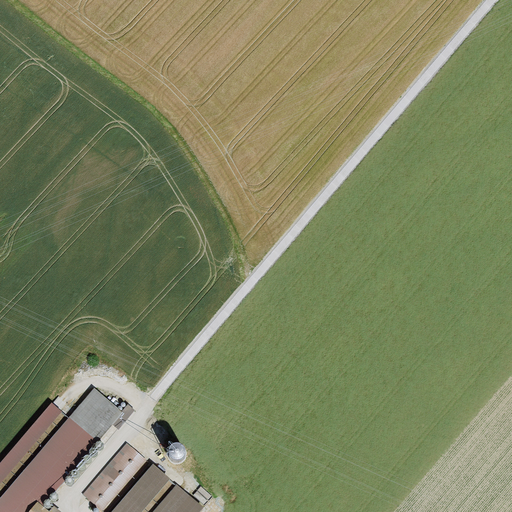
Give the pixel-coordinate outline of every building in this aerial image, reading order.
[(47,511),(40,505),(54,491),(121,413),(95,391),(0,501),(0,511),(47,511)] [(0,483),(61,412),(51,405),(0,464),(0,483)] [(99,442),(98,442),(97,443),(96,444),(95,446),(95,447),(95,448),(96,450),(97,451),(99,451),(100,451),(101,451),(103,450),(103,448),(104,447),(104,446),(103,444),(102,443),(101,442),(99,442)] [(146,460),(131,447),(87,498),(102,511),(146,460)] [(94,449),(92,449),(91,450),(90,451),(89,452),(89,454),(89,455),(90,457),(91,457),(93,458),(94,458),(96,457),(97,457),(97,455),(98,454),(98,453),(97,451),(96,450),(95,449),(94,449)] [(88,456),(86,456),(85,457),(84,458),(83,460),(83,461),(83,462),(84,464),(85,465),(87,465),(88,465),(90,465),(91,464),(92,463),(92,461),(92,460),(91,458),(90,457),(89,457),(88,456)] [(81,463),(80,463),(79,464),(78,465),(77,467),(77,468),(77,470),(78,471),(79,472),(81,472),(82,472),(84,472),(85,471),(85,470),(86,468),(86,467),(85,465),(84,464),(83,464),(81,463)] [(140,511),(168,480),(153,467),(114,511),(140,511)] [(76,470),(74,471),(73,471),(72,472),(71,474),(71,475),(71,477),(72,478),(73,479),(75,479),(76,479),(78,479),(79,478),(80,477),(80,475),(80,474),(79,473),(78,471),(77,471),(76,470)] [(70,477),(68,478),(67,478),(66,479),(65,481),(65,482),(65,484),(66,485),(67,486),(69,486),(70,486),(72,486),(73,485),(74,484),(74,482),(74,481),(73,480),(72,478),(71,478),(70,477)] [(199,511),(202,509),(176,487),(154,511),(199,511)] [(54,494),(52,494),(51,495),(50,496),(50,497),(49,498),(50,500),(51,501),(52,502),(53,502),(55,502),(56,502),(57,501),(58,500),(58,499),(58,497),(58,496),(57,495),(55,494),(54,494)] [(47,500),(46,501),(44,501),(43,503),(43,504),(43,506),(43,507),(44,508),(46,509),(47,510),(49,509),(50,509),(51,508),(52,506),(52,505),(52,503),(51,502),(50,501),(49,501),(47,500)]
